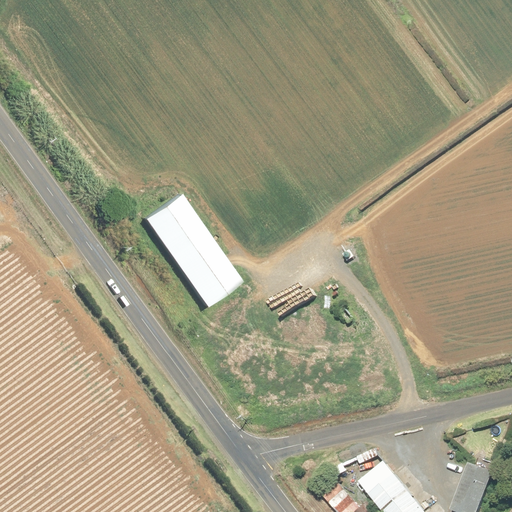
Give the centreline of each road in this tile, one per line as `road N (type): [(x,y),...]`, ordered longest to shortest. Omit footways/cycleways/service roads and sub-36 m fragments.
road 1 (tertiary): [(247,464),(0,122)]
road 2 (tertiary): [(247,464),(260,454),(511,398)]
